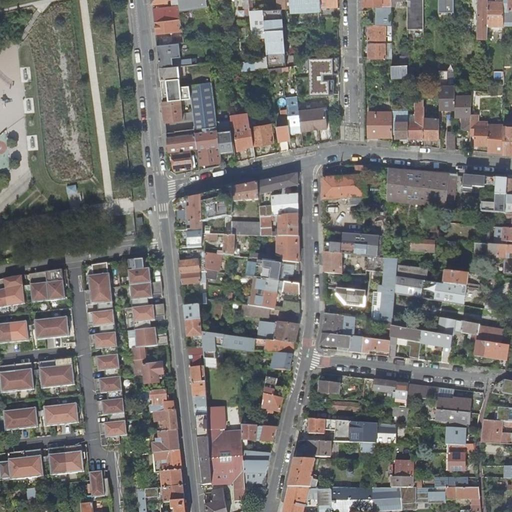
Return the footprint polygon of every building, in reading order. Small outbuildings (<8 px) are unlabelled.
[(178,0),(179,6),(180,11),(207,7),(205,0),(178,0)] [(269,0),(270,10),(277,9),(276,0),(269,0)] [(276,0),(277,9),(282,9),(294,9),(319,7),(318,0),(276,0)] [(378,6),(378,25),(386,25),(392,25),(392,6),(391,0),(362,0),(363,7),(378,6)] [(407,0),(408,28),(424,29),(423,0),(407,0)] [(478,39),(489,39),(489,25),(489,1),(488,0),(478,0),(479,4),(474,4),(474,10),(479,10),(478,39)] [(489,25),(505,25),(504,0),(496,0),(497,1),(489,1),(489,25)] [(249,9),(252,39),(266,37),(264,10),(253,11),(253,3),(249,3),(249,9)] [(179,6),(153,9),(155,22),(181,19),(180,11),(179,6)] [(334,16),(334,6),(319,7),(319,17),(334,16)] [(264,10),(266,37),(266,40),(267,55),(268,67),(269,69),(282,68),(286,67),(286,59),(282,9),(277,9),(270,10),(264,10)] [(177,34),(178,43),(179,43),(184,42),(181,19),(155,22),(156,33),(180,30),(180,32),(178,32),(177,34)] [(386,40),(386,25),(378,25),(368,25),(369,40),(386,40)] [(172,37),(156,38),(157,45),(173,43),(172,37)] [(181,57),(179,43),(178,43),(173,43),(157,45),(158,57),(160,68),(174,66),(173,60),(170,61),(169,58),(181,57)] [(369,43),(369,59),(386,59),(386,43),(369,43)] [(409,63),(408,49),(400,49),(401,64),(409,63)] [(256,69),(268,67),(267,55),(254,57),(255,59),(256,69)] [(309,58),(310,94),(336,93),(335,57),(309,58)] [(294,58),(286,59),(286,67),(295,66),(294,59),(294,58)] [(255,59),(240,60),(242,72),(256,70),(256,69),(255,59)] [(210,70),(223,69),(222,61),(209,62),(210,70)] [(180,75),(211,72),(210,70),(209,62),(174,66),(160,68),(161,80),(180,78),(180,75)] [(392,77),(408,76),(408,66),(396,66),(392,66),(392,77)] [(447,87),(447,71),(439,71),(440,109),(452,109),(452,111),(456,111),(456,96),(456,93),(456,89),(456,87),(447,87)] [(213,164),(213,167),(217,166),(223,165),(222,153),(218,132),(217,122),(212,82),(189,85),(191,98),(192,104),(193,112),(194,119),(195,129),(197,149),(198,151),(200,166),(213,164)] [(175,92),(162,93),(163,101),(176,100),(175,92)] [(418,140),(425,140),(425,115),(425,106),(425,95),(416,95),(416,122),(411,122),(411,119),(409,119),(409,122),(409,138),(409,146),(418,146),(418,140)] [(465,96),(456,96),(456,111),(456,117),(463,117),(463,128),(472,128),(472,117),(472,115),(472,107),(472,98),(465,98),(465,96)] [(291,134),(302,133),(302,132),(299,111),(299,104),(298,97),(286,98),(287,110),(290,134),(291,134)] [(181,105),(192,104),(191,98),(176,100),(163,101),(164,108),(165,123),(166,123),(194,119),(193,112),(182,114),(181,105)] [(182,114),(193,112),(192,104),(181,105),(182,114)] [(326,107),(299,111),(302,132),(328,129),(326,107)] [(283,125),(277,126),(281,152),(286,151),(290,150),(288,140),(291,139),(290,134),(287,110),(281,110),(282,118),(283,118),(283,125)] [(247,147),(254,146),(251,128),(248,113),(240,114),(242,124),(234,126),(238,150),(248,149),(247,147)] [(379,137),(393,137),(393,113),(369,113),(370,137),(370,140),(379,141),(379,137)] [(432,140),(440,140),(440,119),(428,118),(428,115),(425,115),(425,140),(425,147),(432,147),(432,140)] [(479,115),(472,115),(472,117),(472,128),(472,129),(476,129),(476,137),(476,146),(489,146),(489,152),(504,154),(504,138),(504,127),(504,126),(504,124),(489,124),(489,121),(479,121),(479,115)] [(222,153),(236,151),(231,120),(217,122),(218,132),(222,153)] [(409,122),(397,121),(396,121),(396,138),(409,138),(409,122)] [(272,124),(251,128),(254,146),(274,142),(272,124)] [(169,150),(169,153),(192,149),(195,149),(197,149),(195,129),(175,132),(167,133),(168,141),(169,150)] [(194,168),(192,149),(169,153),(170,160),(174,160),(175,166),(175,170),(194,168)] [(367,196),(365,167),(360,166),(357,166),(358,177),(324,179),(324,199),(348,197),(349,206),(367,205),(366,196),(367,196)] [(444,208),(449,174),(421,171),(389,169),(388,201),(444,208)] [(259,183),(260,200),(261,218),(279,216),(299,214),(299,206),(299,187),(298,174),(259,183)] [(475,176),(466,175),(464,188),(473,189),(474,186),(484,187),(485,180),(486,180),(486,177),(475,176)] [(498,178),(497,194),(508,195),(509,179),(503,178),(498,178)] [(241,201),(260,200),(259,183),(247,185),(233,188),(233,202),(236,202),(236,205),(241,204),(241,201)] [(233,188),(202,195),(203,219),(226,214),(233,214),(233,202),(233,188)] [(488,206),(488,212),(506,213),(507,205),(508,195),(497,194),(496,206),(488,206)] [(203,219),(202,195),(192,197),(179,200),(175,206),(175,212),(178,212),(179,221),(176,221),(177,232),(188,231),(190,231),(194,231),(203,230),(203,219)] [(269,233),(269,237),(278,237),(299,236),(299,228),(299,214),(279,216),(279,232),(269,233)] [(378,216),(378,237),(380,237),(387,237),(388,216),(378,216)] [(261,223),(233,222),(233,236),(238,236),(252,237),(259,237),(262,237),(261,223)] [(202,248),(203,235),(203,230),(194,231),(190,231),(189,248),(202,248)] [(378,237),(344,234),(343,255),(367,257),(372,257),(378,258),(380,237),(378,237)] [(218,251),(218,255),(222,255),(234,256),(236,240),(238,240),(238,236),(233,236),(225,236),(224,252),(218,251)] [(284,258),(283,262),(300,264),(300,250),(299,236),(278,237),(278,257),(284,258)] [(436,242),(411,240),(411,250),(435,252),(436,242)] [(511,245),(490,244),(476,243),(475,255),(488,256),(488,253),(489,253),(489,255),(499,255),(499,258),(506,258),(505,273),(511,273),(511,245)] [(180,266),(181,274),(206,272),(206,270),(205,253),(204,253),(205,250),(198,250),(199,260),(180,262),(180,266)] [(220,272),(222,255),(218,255),(205,253),(206,270),(217,272),(220,272)] [(342,275),(343,255),(325,253),(325,267),(325,273),(342,275)] [(375,292),(372,320),(393,323),(394,312),(396,294),(397,277),(398,266),(399,260),(386,259),(384,287),(379,286),(379,292),(375,292)] [(367,260),(368,270),(376,269),(375,260),(367,260)] [(129,272),(131,287),(152,285),(150,270),(146,270),(145,261),(136,262),(129,262),(130,272),(129,272)] [(258,261),(256,278),(280,282),(283,264),(258,261)] [(248,262),(247,274),(253,275),(255,263),(248,262)] [(89,278),(91,292),(112,290),(110,276),(109,276),(108,265),(106,265),(97,267),(93,268),(94,278),(89,278)] [(426,281),(428,269),(398,266),(397,277),(426,281)] [(446,271),(445,284),(467,287),(469,274),(446,271)] [(56,273),(46,275),(50,304),(66,302),(63,272),(56,273)] [(204,280),(206,280),(206,276),(206,272),(181,274),(182,285),(201,283),(200,277),(203,276),(204,280)] [(36,276),(30,277),(33,306),(50,304),(46,275),(36,276)] [(465,306),(467,287),(445,284),(426,281),(397,277),(396,294),(465,306)] [(13,280),(4,282),(8,309),(25,306),(22,278),(16,279),(13,280)] [(278,292),(280,282),(256,278),(251,306),(270,309),(271,309),(275,310),(278,292)] [(0,282),(0,310),(8,309),(4,282),(0,282)] [(285,282),(284,292),(300,295),(300,291),(300,285),(285,282)] [(152,285),(131,287),(133,309),(150,308),(149,301),(149,297),(162,295),(164,295),(162,283),(152,285)] [(367,291),(338,289),(337,301),(340,304),(344,308),(347,305),(362,306),(362,307),(366,307),(367,291)] [(91,292),(85,293),(87,304),(88,304),(98,303),(98,306),(99,314),(114,312),(112,290),(91,292)] [(202,295),(199,295),(200,305),(206,305),(207,305),(207,299),(207,297),(202,298),(202,295)] [(284,301),(283,311),(300,314),(300,308),(300,304),(284,301)] [(200,305),(184,307),(185,310),(186,321),(201,320),(200,314),(200,305)] [(269,318),(271,309),(270,309),(251,306),(244,305),(242,315),(256,317),(256,315),(269,318)] [(133,309),(136,332),(152,330),(151,323),(151,319),(165,318),(166,318),(166,314),(165,306),(150,308),(133,309)] [(99,314),(88,315),(89,326),(90,326),(100,325),(101,328),(101,336),(117,334),(114,312),(99,314)] [(346,320),(355,321),(355,318),(326,314),(325,326),(325,334),(344,336),(346,320)] [(464,314),(463,322),(481,325),(483,325),(484,317),(464,314)] [(68,319),(51,321),(54,341),(70,339),(68,319)] [(439,335),(453,337),(454,330),(461,331),(461,332),(472,334),(471,339),(479,341),(481,326),(481,325),(463,322),(442,319),(439,335)] [(189,349),(203,348),(202,333),(201,320),(186,321),(187,336),(189,349)] [(354,337),(355,321),(346,320),(344,336),(352,337),(354,337)] [(35,323),(37,342),(54,341),(51,321),(35,323)] [(11,326),(13,345),(30,343),(27,324),(11,326)] [(299,333),(300,326),(279,324),(268,324),(267,326),(261,325),(259,340),(263,340),(268,341),(275,342),(296,344),(299,333)] [(0,346),(13,345),(11,326),(0,326),(0,346)] [(503,334),(504,330),(481,326),(479,341),(501,344),(503,334)] [(398,339),(422,343),(423,332),(393,327),(392,338),(398,339)] [(145,350),(169,347),(168,339),(158,340),(157,330),(152,330),(136,332),(138,350),(145,350)] [(422,343),(425,344),(452,348),(453,337),(439,335),(423,332),(422,343)] [(101,336),(90,337),(92,349),(93,349),(103,347),(103,350),(104,358),(119,356),(117,334),(101,336)] [(365,339),(357,338),(354,337),(352,337),(344,336),(325,334),(323,341),(322,345),(339,347),(346,348),(345,352),(351,352),(356,353),(363,354),(365,339)] [(262,343),(263,340),(259,340),(225,335),(223,348),(255,352),(256,342),(262,343)] [(370,351),(390,353),(391,343),(391,342),(381,341),(365,339),(363,354),(370,354),(370,351)] [(277,357),(274,370),(291,370),(293,360),(296,344),(275,342),(268,341),(265,353),(275,354),(275,356),(277,357)] [(493,358),(500,359),(508,360),(511,346),(501,344),(479,341),(476,356),(493,358)] [(193,359),(193,368),(201,367),(200,356),(204,356),(203,348),(189,349),(190,360),(193,359)] [(146,367),(145,350),(138,350),(133,351),(136,378),(144,378),(145,386),(160,385),(159,377),(164,376),(163,365),(146,367)] [(443,355),(442,362),(450,363),(451,352),(444,351),(443,355)] [(436,354),(435,361),(442,362),(443,355),(436,354)] [(104,358),(93,360),(94,371),(95,371),(105,370),(106,373),(107,380),(122,379),(119,356),(104,358)] [(508,360),(500,359),(499,369),(507,371),(508,364),(508,360)] [(73,361),(56,363),(59,389),(76,387),(73,361)] [(56,363),(40,365),(43,391),(59,389),(56,363)] [(32,365),(16,367),(19,394),(35,392),(32,365)] [(16,367),(0,369),(0,374),(2,396),(19,394),(16,367)] [(201,367),(193,368),(191,368),(192,377),(192,383),(206,382),(205,367),(204,367),(201,367)] [(278,380),(267,378),(265,395),(284,399),(286,391),(276,388),(278,380)] [(107,380),(95,382),(97,393),(98,393),(108,392),(108,395),(109,403),(124,401),(122,379),(107,380)] [(511,381),(504,380),(496,386),(493,394),(506,396),(506,394),(511,395),(511,408),(500,407),(498,420),(504,421),(506,421),(511,421),(511,381)] [(339,394),(341,384),(318,381),(318,384),(321,384),(320,392),(339,394)] [(206,382),(192,383),(194,394),(194,398),(207,397),(206,382)] [(397,390),(376,387),(374,398),(395,400),(396,400),(397,390)] [(407,407),(409,396),(409,391),(397,390),(396,400),(395,400),(394,406),(407,407)] [(413,396),(412,407),(429,409),(430,399),(423,398),(424,392),(409,391),(409,396),(413,396)] [(168,401),(167,392),(151,393),(137,395),(138,399),(138,405),(152,404),(152,402),(154,402),(154,407),(151,408),(152,415),(156,414),(176,412),(175,404),(165,405),(165,401),(168,401)] [(263,408),(281,412),(284,399),(265,395),(263,408)] [(207,397),(194,398),(195,404),(195,408),(207,408),(207,397)] [(328,400),(310,398),(308,405),(327,406),(328,400)] [(454,400),(439,399),(439,400),(438,410),(439,410),(471,414),(472,400),(454,398),(454,400)] [(109,403),(98,404),(99,415),(101,415),(110,414),(111,417),(112,425),(127,423),(124,401),(109,403)] [(359,413),(360,405),(335,402),(334,410),(359,413)] [(78,406),(61,408),(64,427),(80,425),(78,406)] [(61,408),(45,410),(47,429),(64,427),(61,408)] [(208,416),(208,409),(207,408),(195,408),(196,413),(196,417),(208,416)] [(220,408),(208,409),(208,416),(209,438),(210,464),(212,485),(234,483),(235,501),(246,501),(245,489),(245,483),(244,462),(243,451),(242,432),(222,433),(220,408)] [(400,415),(397,415),(397,423),(408,424),(409,409),(401,408),(400,415)] [(453,421),(452,427),(467,428),(468,423),(471,423),(472,414),(471,414),(439,410),(438,420),(453,421)] [(21,412),(23,432),(40,430),(38,411),(21,412)] [(21,412),(5,414),(7,434),(23,432),(21,412)] [(154,430),(155,435),(159,434),(178,432),(177,423),(176,412),(156,414),(157,424),(158,424),(159,430),(154,430)] [(209,438),(208,416),(196,417),(197,429),(198,439),(209,438)] [(396,444),(397,425),(311,420),(310,434),(325,434),(326,423),(334,423),(334,425),(337,425),(336,442),(337,442),(349,442),(362,443),(376,443),(396,444)] [(501,444),(504,421),(498,420),(485,420),(482,442),(482,443),(501,444)] [(511,434),(504,434),(503,444),(511,444),(511,421),(506,421),(506,428),(511,428),(511,434)] [(100,426),(102,437),(103,437),(107,437),(108,448),(122,446),(122,438),(128,437),(127,423),(112,425),(100,426)] [(274,443),(278,428),(260,426),(242,425),(242,432),(243,451),(250,451),(250,441),(274,443)] [(425,429),(425,427),(411,426),(397,425),(396,444),(419,445),(424,445),(425,441),(426,441),(426,429),(425,429)] [(452,428),(448,428),(448,445),(450,445),(450,446),(476,447),(477,441),(475,441),(474,445),(467,445),(467,428),(452,427),(452,428)] [(154,446),(155,455),(180,452),(179,442),(178,432),(159,434),(160,441),(157,441),(158,445),(154,446)] [(210,464),(209,438),(198,439),(200,453),(201,465),(203,485),(212,485),(210,464)] [(331,457),(332,442),(310,441),(309,447),(306,447),(306,450),(309,450),(308,456),(331,457)] [(362,443),(361,461),(375,461),(376,443),(362,443)] [(476,454),(476,447),(450,446),(450,462),(447,461),(447,465),(450,465),(450,471),(466,471),(466,454),(476,454)] [(83,448),(66,449),(69,476),(86,474),(83,448)] [(66,449),(50,451),(52,478),(69,476),(66,449)] [(250,451),(243,451),(244,462),(270,462),(272,451),(250,451)] [(45,479),(42,452),(26,454),(29,481),(45,479)] [(163,463),(164,474),(182,472),(181,465),(180,452),(155,455),(143,456),(144,465),(163,463)] [(26,454),(9,456),(10,465),(0,466),(0,470),(1,482),(12,481),(12,483),(29,481),(26,454)] [(312,478),(316,459),(300,459),(296,459),(292,475),(289,487),(312,487),(314,478),(312,478)] [(257,481),(257,489),(263,490),(265,481),(267,473),(270,462),(244,462),(245,483),(251,482),(251,481),(257,481)] [(397,462),(396,477),(414,477),(415,462),(414,462),(397,462)] [(162,474),(163,490),(184,488),(183,481),(182,472),(164,474),(162,474)] [(105,474),(91,475),(93,498),(93,504),(112,502),(110,485),(108,485),(108,481),(106,481),(105,474)] [(393,477),(392,488),(402,488),(413,488),(422,488),(422,477),(418,477),(414,477),(396,477),(393,477)] [(251,482),(245,483),(245,489),(257,489),(257,481),(251,481),(251,482)] [(329,497),(329,487),(312,487),(289,487),(287,499),(283,511),(304,511),(307,499),(318,500),(318,496),(329,497)] [(318,500),(318,511),(377,511),(404,511),(403,497),(402,488),(392,488),(381,488),(374,488),(329,487),(329,497),(318,496),(318,500)] [(457,488),(457,499),(472,499),(473,510),(461,511),(460,511),(481,511),(481,499),(479,487),(457,488)] [(163,490),(165,504),(171,503),(185,502),(184,496),(184,488),(163,490)] [(413,497),(413,488),(402,488),(403,497),(413,497)] [(457,499),(457,488),(447,488),(447,500),(457,499)] [(27,490),(28,500),(41,499),(40,489),(27,490)] [(159,499),(158,490),(146,492),(147,500),(159,499)] [(224,490),(212,493),(213,503),(205,505),(206,511),(227,511),(225,500),(224,490)] [(146,492),(139,492),(140,511),(148,511),(148,506),(147,500),(146,492)] [(82,511),(94,511),(93,504),(93,498),(89,499),(89,501),(87,502),(88,506),(82,506),(82,511)] [(175,511),(174,511),(186,511),(185,502),(171,503),(172,511),(175,511)]
